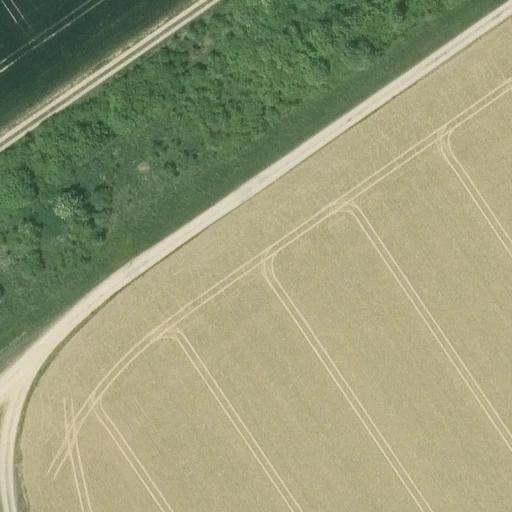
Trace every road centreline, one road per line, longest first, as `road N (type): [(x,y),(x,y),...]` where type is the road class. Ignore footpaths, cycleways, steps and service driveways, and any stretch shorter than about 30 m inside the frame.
road 1 (track): [(0,362),(511,10)]
road 2 (track): [(0,148),(213,0)]
